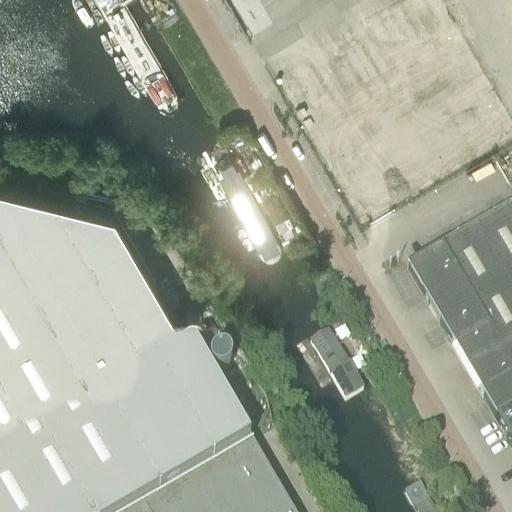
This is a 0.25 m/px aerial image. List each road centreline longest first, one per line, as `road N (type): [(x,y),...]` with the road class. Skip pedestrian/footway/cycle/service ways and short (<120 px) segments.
road 1 (unclassified): [(491,511),(190,0)]
road 2 (unknown): [(229,66),(336,0)]
